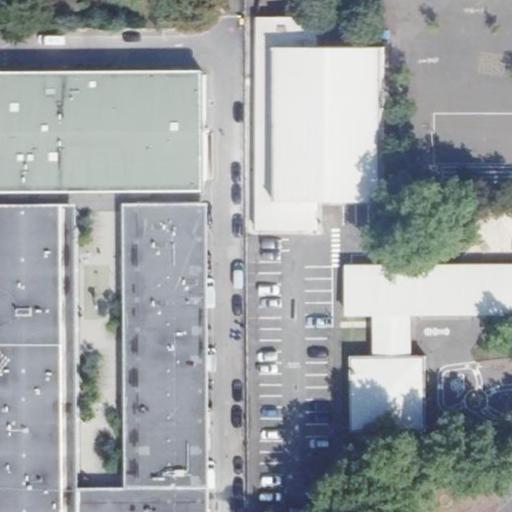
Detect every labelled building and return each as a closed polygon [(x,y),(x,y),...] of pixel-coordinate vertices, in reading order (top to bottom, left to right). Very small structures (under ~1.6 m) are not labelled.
[(261,34),(264,239),(324,238),(323,206),(387,204),(385,49),(323,50),(323,20),(252,22),(248,22),(249,35),(252,35),(261,34)] [(0,188),(72,187),(72,153),(131,152),(132,187),(208,185),(207,72),(0,75),(0,188)] [(72,153),(72,187),(132,187),(131,152),(72,153)] [(0,368),(72,367),(72,511),(90,511),(90,500),(212,500),(218,500),(222,500),(220,399),(218,202),(210,202),(212,484),(148,486),(147,203),(130,202),(132,335),(133,486),(89,486),(87,340),(85,201),(0,201),(0,368)] [(210,202),(147,203),(148,486),(212,484),(210,202)] [(355,355),(356,430),(429,430),(429,355),(415,355),(414,316),(511,314),(511,266),(352,269),(353,316),(377,316),(377,355),(355,355)] [(0,368),(0,511),(72,511),(72,367),(0,368)] [(90,500),(90,511),(211,511),(212,500),(90,500)]
